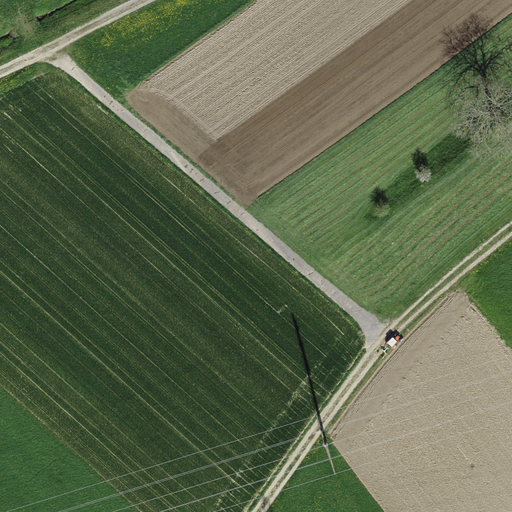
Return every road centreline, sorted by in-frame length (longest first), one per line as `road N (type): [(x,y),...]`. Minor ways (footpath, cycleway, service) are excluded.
road 1 (track): [(45,49),(381,336)]
road 2 (track): [(255,511),(381,336),(511,222)]
road 3 (track): [(0,71),(153,0)]
